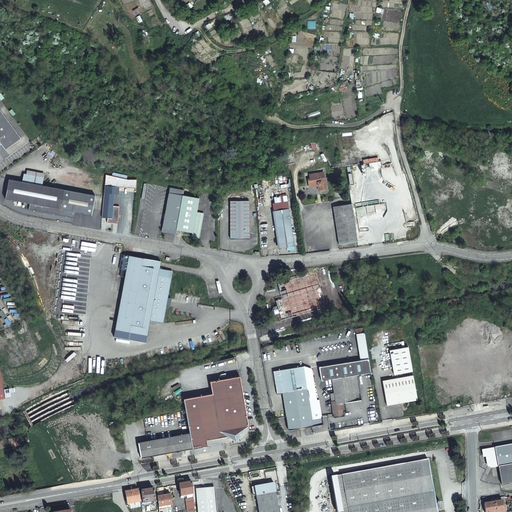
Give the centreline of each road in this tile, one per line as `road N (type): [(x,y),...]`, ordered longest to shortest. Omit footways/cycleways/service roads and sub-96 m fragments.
road 1 (residential): [(256,272),(430,245),(511,255)]
road 2 (secondary): [(286,458),(471,425)]
road 3 (secondary): [(470,417),(285,449)]
road 4 (secondary): [(262,454),(106,486)]
road 5 (secondary): [(106,486),(263,462)]
road 6 (unknown): [(376,252),(379,225),(402,185),(386,133),(366,140)]
road 7 (residential): [(267,422),(244,301)]
